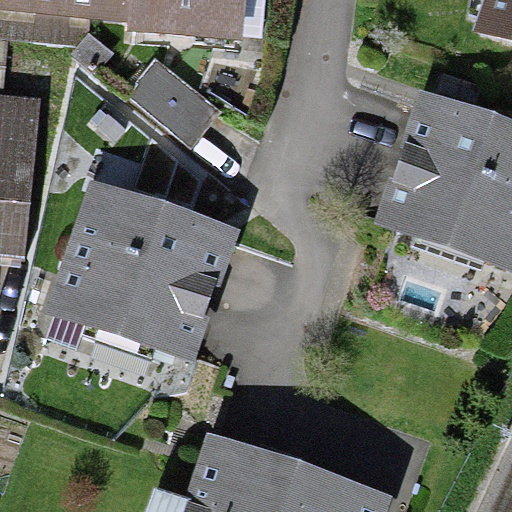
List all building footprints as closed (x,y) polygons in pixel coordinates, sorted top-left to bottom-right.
[(0,0),(0,4),(139,18),(138,28),(237,37),(240,0),(0,0)] [(511,41),(511,0),(500,0),(489,35),(511,41)] [(0,94),(6,96),(11,43),(0,41),(0,94)] [(158,68),(130,103),(184,147),(213,112),(158,68)] [(0,259),(22,262),(38,108),(0,104),(0,259)] [(511,142),(436,117),(398,231),(511,269),(511,142)] [(51,319),(189,365),(230,243),(91,197),(51,319)] [(381,511),(382,508),(212,450),(191,511),(189,511),(161,502),(157,511),(381,511)]
